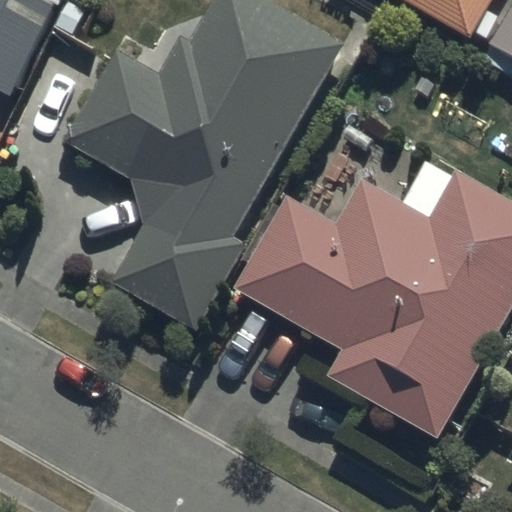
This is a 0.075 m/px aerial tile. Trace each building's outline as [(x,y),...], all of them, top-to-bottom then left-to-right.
[(0,0),(0,91),(17,100),(62,0),(0,0)] [(137,180),(150,228),(118,284),(202,332),(251,247),(236,238),(346,46),(266,0),(220,0),(194,46),(185,41),(165,76),(122,52),(71,142),(137,180)] [(405,0),(472,40),(476,34),(487,41),(500,19),(489,13),(496,0),(405,0)] [(511,57),(511,14),(494,47),(511,57)] [(442,441),(511,317),(511,202),(458,172),(454,179),(428,164),(404,206),(364,184),(341,226),(290,198),(238,291),(346,352),(332,378),(442,441)]
